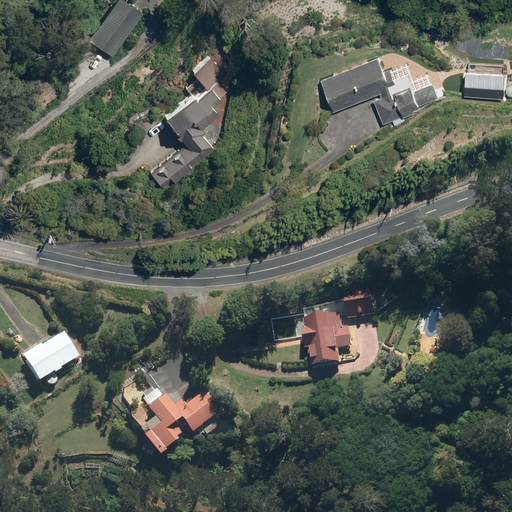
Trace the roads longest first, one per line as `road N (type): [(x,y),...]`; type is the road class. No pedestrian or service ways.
road 1 (residential): [(511,184),(331,250),(234,275),(135,276),(0,247)]
road 2 (unknown): [(166,0),(45,125),(0,184)]
